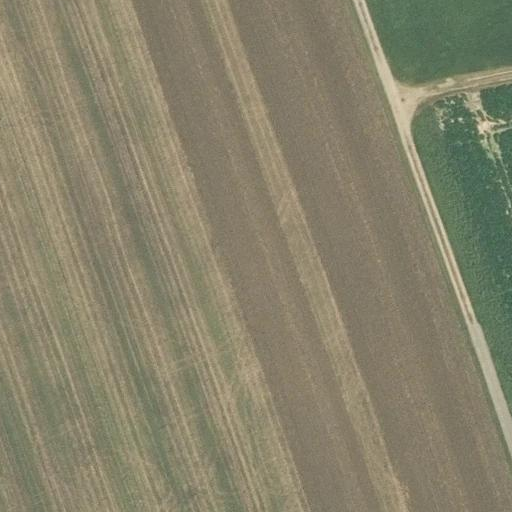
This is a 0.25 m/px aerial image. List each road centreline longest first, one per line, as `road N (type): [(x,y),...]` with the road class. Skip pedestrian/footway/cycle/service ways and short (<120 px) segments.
road 1 (track): [(511,447),(357,0)]
road 2 (track): [(393,100),(511,80)]
